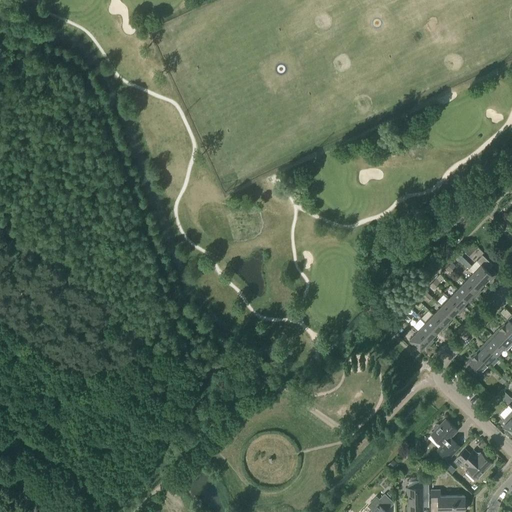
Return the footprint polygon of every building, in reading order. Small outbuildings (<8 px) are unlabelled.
[(469,257),(476,249),(477,248),(471,242),(470,242),(462,251),(463,251),(469,257)] [(477,261),(481,265),(473,273),(484,284),(488,279),(491,281),(496,275),(490,268),(493,265),(482,255),(477,261)] [(465,281),(478,294),(481,291),(479,288),(484,284),(473,273),(465,281)] [(465,281),(457,290),(468,300),(473,295),(475,297),(478,294),(465,281)] [(428,301),(432,297),(425,290),(421,294),(428,301)] [(462,310),(466,307),(463,305),(468,300),(457,290),(449,298),(462,310)] [(452,317),(457,312),(459,314),(462,310),(449,298),(441,306),(452,317)] [(446,327),(450,324),(447,322),(452,317),(441,306),(433,315),(446,327)] [(436,333),(441,328),(443,330),(446,327),(433,315),(425,323),(436,333)] [(511,317),(509,320),(505,324),(504,323),(500,328),(511,339),(511,340),(511,317)] [(425,323),(417,331),(430,344),(434,340),(432,338),(436,333),(425,323)] [(511,344),(511,340),(511,339),(500,328),(495,333),(496,334),(493,337),(504,348),(504,347),(507,350),(511,344)] [(427,347),(430,344),(417,331),(409,340),(420,350),(425,345),(427,347)] [(504,348),(493,337),(490,341),(488,340),(484,344),(496,356),(504,348)] [(496,356),(484,344),(483,345),(485,346),(482,349),(480,348),(476,353),(488,364),(489,364),(496,356)] [(488,364),(476,353),(471,357),(473,359),(469,362),(475,368),(478,371),(481,374),(490,365),(489,364),(488,364)] [(502,390),(497,394),(502,399),(507,395),(502,390)] [(483,412),(489,418),(493,413),(487,408),(483,412)] [(511,411),(504,419),(507,422),(503,426),(511,434),(511,411)] [(457,430),(446,419),(439,426),(438,425),(437,424),(435,425),(434,426),(434,427),(434,429),(435,430),(431,435),(442,445),(437,450),(443,456),(453,445),(447,441),(457,430)] [(474,481),(477,477),(478,478),(492,463),(481,453),(478,455),(474,450),(469,455),(464,450),(453,461),(459,467),(462,463),(469,469),(466,472),(474,481)] [(397,464),(393,460),(388,465),(393,469),(397,464)] [(407,511),(419,511),(423,511),(423,501),(429,501),(429,477),(422,477),(423,488),(407,488),(407,511)] [(440,496),(440,490),(431,490),(432,502),(438,502),(438,511),(465,511),(465,495),(440,496)] [(385,511),(388,509),(394,503),(385,494),(378,500),(376,498),(367,506),(372,511),(370,511),(385,511)]
